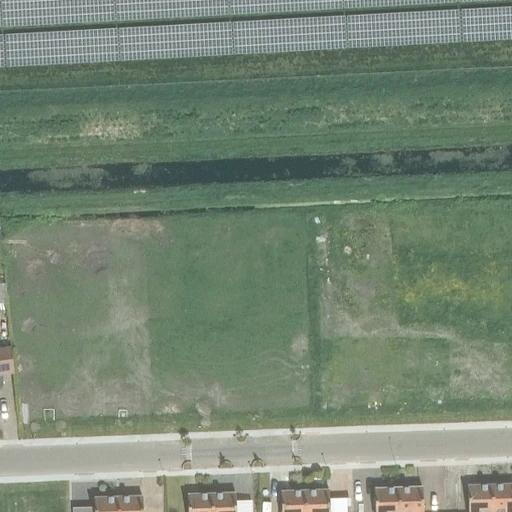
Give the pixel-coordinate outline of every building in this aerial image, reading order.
[(499,311),(499,302),(488,303),(488,312),(499,311)] [(511,311),(510,302),(499,302),(499,311),(511,311)] [(438,313),(438,304),(427,305),(427,314),(438,313)] [(427,314),(427,305),(415,305),(416,314),(427,314)] [(374,315),(374,306),(362,306),(362,315),(374,315)] [(385,315),(385,306),(374,306),(374,315),(385,315)] [(56,316),(56,307),(45,308),(45,317),(56,316)] [(68,316),(67,307),(56,307),(56,316),(68,316)] [(247,318),(247,309),(236,310),(236,319),(247,318)] [(236,319),(236,310),(225,310),(225,319),(236,319)] [(183,320),(183,311),(171,311),(172,320),(183,320)] [(194,320),(194,311),(183,311),(183,320),(194,320)] [(110,321),(109,312),(98,313),(98,322),(110,321)] [(121,321),(121,312),(109,312),(110,321),(121,321)] [(500,346),(473,347),(474,386),(501,385),(500,346)] [(511,346),(500,346),(501,385),(511,384),(511,346)] [(454,348),(428,349),(429,387),(455,386),(454,348)] [(401,349),(374,350),(375,388),(402,388),(401,349)] [(428,349),(401,349),(402,388),(429,387),(428,349)] [(0,375),(14,374),(11,350),(0,351),(0,375)] [(374,350),(348,351),(349,389),(375,388),(374,350)] [(263,353),(237,354),(238,392),(264,391),(263,353)] [(210,354),(184,355),(185,393),(211,393),(210,354)] [(237,354),(210,354),(211,393),(238,392),(237,354)] [(184,355),(157,356),(158,394),(185,393),(184,355)] [(110,356),(84,357),(85,396),(111,395),(110,356)] [(137,356),(110,356),(111,395),(138,394),(137,356)] [(84,357),(57,358),(58,396),(85,396),(84,357)] [(57,358),(31,358),(32,397),(58,396),(57,358)] [(511,511),(511,486),(491,487),(492,511),(511,511)] [(492,511),(491,487),(467,488),(467,511),(492,511)] [(423,511),(422,489),(398,490),(398,511),(423,511)] [(398,511),(398,490),(374,491),(374,511),(398,511)] [(329,511),(329,492),(305,493),(305,511),(329,511)] [(281,511),(305,511),(305,493),(281,494),(281,511)] [(211,511),(236,511),(236,496),(211,497),(211,511)] [(187,511),(211,511),(211,497),(187,497),(187,511)] [(118,511),(142,511),(142,499),(118,500),(118,511)] [(118,511),(118,500),(93,501),(93,511),(118,511)]
